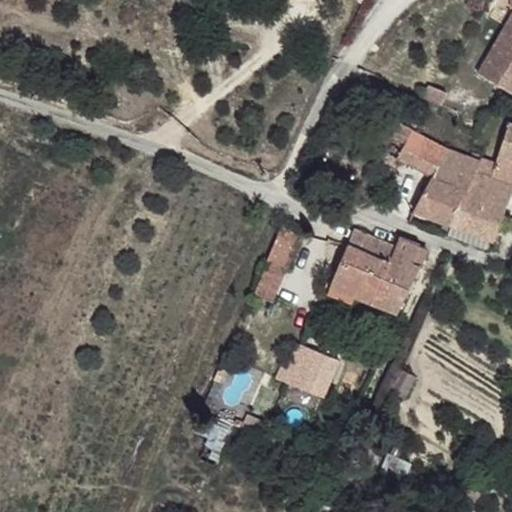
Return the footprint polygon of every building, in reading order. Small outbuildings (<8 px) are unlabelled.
[(511,19),(479,68),(511,89),(511,19)] [(511,114),(510,113),(495,154),(511,159),(511,114)] [(395,158),(425,174),(441,146),(395,125),(389,136),(402,143),(395,158)] [(441,146),(425,174),(432,177),(447,149),(441,146)] [(432,177),(413,211),(452,225),(476,159),(447,149),(432,177)] [(476,159),(452,225),(495,242),(511,194),(511,159),(495,154),(492,161),(477,156),(476,159)] [(300,232),(276,223),(263,262),(286,272),(300,232)] [(388,247),(351,231),(328,288),(395,314),(419,259),(414,255),(416,246),(393,240),(388,247)] [(333,362),(296,347),(282,387),(305,394),(321,400),(333,362)] [(305,394),(282,387),(263,435),(287,445),(305,394)] [(245,415),(239,433),(261,440),(267,423),(245,415)]
